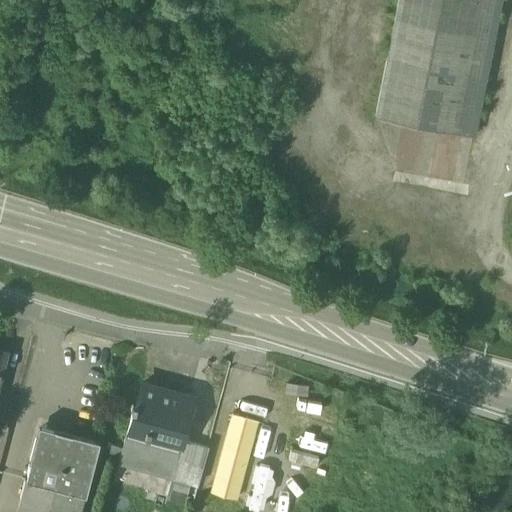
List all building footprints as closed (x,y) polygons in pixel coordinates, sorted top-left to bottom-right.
[(504,0),(402,0),(379,111),(477,134),(504,0)] [(193,397),(140,383),(135,404),(131,403),(130,409),(131,409),(126,429),(127,430),(148,435),(150,429),(180,437),(178,444),(180,444),(181,440),(193,397)] [(233,413),(212,491),(236,497),(257,420),(233,413)] [(80,511),(96,437),(33,424),(15,511),(80,511)] [(150,429),(148,435),(127,430),(117,462),(172,477),(179,448),(184,450),(186,441),(181,440),(180,444),(178,444),(180,437),(150,429)] [(186,441),(184,450),(179,448),(172,477),(175,478),(197,484),(207,447),(186,441)]
